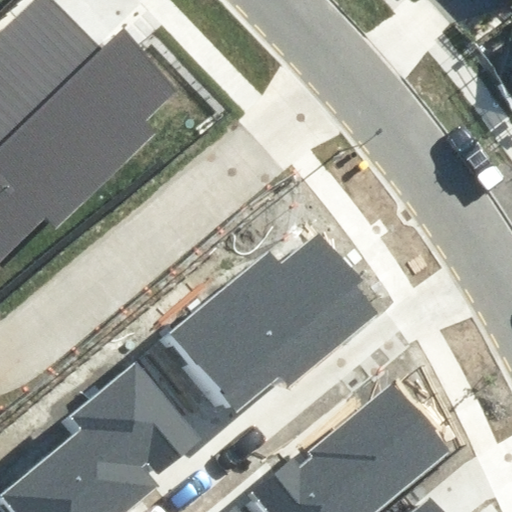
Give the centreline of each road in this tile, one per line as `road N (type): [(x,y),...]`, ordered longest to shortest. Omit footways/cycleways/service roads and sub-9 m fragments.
road 1 (residential): [(338,70),(0,355)]
road 2 (residential): [(338,70),(453,193),(511,294)]
